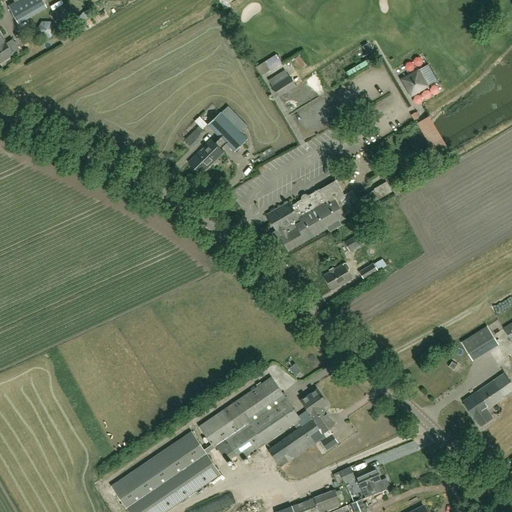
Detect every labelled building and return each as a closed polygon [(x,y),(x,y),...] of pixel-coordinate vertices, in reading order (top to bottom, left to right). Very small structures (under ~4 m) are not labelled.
[(18,21),(45,6),(41,0),(16,0),(9,4),(18,21)] [(41,37),(50,37),(54,29),(50,21),(41,21),(37,29),(41,37)] [(0,64),(14,55),(14,54),(19,51),(14,42),(8,46),(0,33),(0,64)] [(304,56),(299,59),(306,70),(311,68),(304,56)] [(432,84),(441,79),(432,62),(423,68),(432,84)] [(278,97),(296,86),(284,70),(267,81),(278,97)] [(411,96),(427,86),(418,70),(402,80),(411,96)] [(247,125),(228,106),(221,113),(220,113),(208,126),(234,152),(246,139),(240,133),(247,125)] [(418,120),(425,117),(422,111),(415,114),(418,120)] [(193,147),(200,140),(197,137),(203,130),(202,129),(206,124),(200,117),(195,122),(199,126),(186,139),(193,147)] [(201,175),(224,152),(211,139),(188,162),(201,175)] [(268,161),(280,153),(276,148),(264,156),(268,161)] [(369,177),(361,179),(363,187),(371,185),(369,177)] [(344,195),(336,180),(335,180),(336,182),(321,191),(320,189),(308,196),(309,197),(303,201),(302,199),(297,202),(297,203),(292,206),(289,202),(267,214),(276,231),(272,233),(277,240),(281,238),(288,251),(327,229),(329,232),(342,225),(340,221),(346,218),(345,216),(361,207),(362,209),(392,192),(386,182),(374,189),(375,190),(357,200),(352,191),(344,195)] [(374,237),(369,228),(365,230),(344,242),(349,251),(366,241),(365,241),(370,239),(374,237)] [(382,266),(379,261),(373,265),(373,264),(359,272),(364,279),(377,271),(376,270),(382,266)] [(332,290),(351,279),(343,264),(324,275),(332,290)] [(461,343),(472,360),(498,344),(487,326),(461,343)] [(480,426),(492,418),(487,410),(502,399),(511,392),(511,383),(505,373),(463,401),(474,418),(475,418),(480,426)] [(325,436),(323,434),(313,419),(325,410),(323,407),(327,404),(317,389),(301,400),(308,410),(298,417),(272,377),(235,402),(199,427),(211,445),(204,449),(191,431),(111,486),(128,511),(166,511),(221,474),(207,453),(217,446),(227,461),(235,455),(240,461),(264,445),(298,421),(302,427),(268,450),(280,467),(322,438),(325,436)] [(323,434),(335,425),(325,410),(313,419),(323,434)] [(332,434),(324,440),(322,441),(328,449),(338,442),(332,434)] [(344,482),(355,477),(350,466),(339,472),(344,482)] [(375,468),(356,476),(362,489),(367,486),(369,491),(376,487),(377,487),(375,483),(381,480),(375,468)] [(343,482),(339,472),(333,474),(338,484),(343,482)] [(340,490),(336,491),(339,501),(344,499),(340,490)] [(319,511),(314,497),(275,511),(319,511)] [(355,511),(366,511),(361,499),(351,503),(355,511)]
